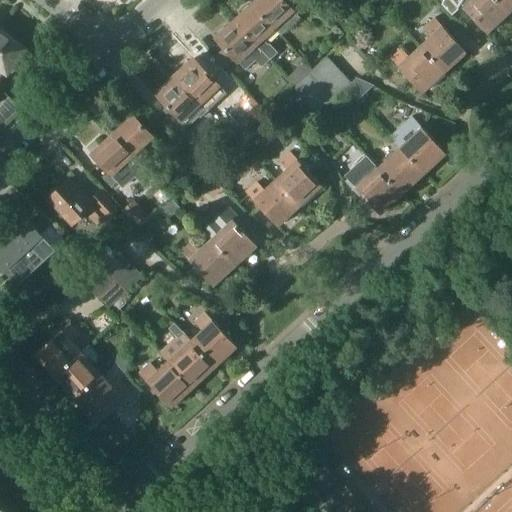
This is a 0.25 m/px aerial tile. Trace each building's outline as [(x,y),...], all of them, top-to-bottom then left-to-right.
[(254,0),(254,3),(253,4),(274,27),(281,35),(300,17),(297,14),(313,0),(254,0)] [(488,33),(508,14),(495,0),(437,0),(452,15),(459,9),(458,8),(457,6),(456,5),(460,2),(488,33)] [(511,0),(495,0),(508,14),(511,10),(511,0)] [(243,13),(235,21),(270,59),(278,52),(270,43),(269,44),(263,38),(274,27),(253,4),(252,5),(247,5),(242,9),(243,13)] [(433,60),(445,74),(468,53),(436,19),(425,29),(433,37),(421,47),(433,60)] [(262,66),(270,59),(235,21),(227,27),(223,27),(218,31),(218,36),(216,38),(245,69),(255,59),(262,66)] [(26,48),(0,28),(0,92),(7,73),(26,48)] [(424,94),(445,74),(433,60),(421,47),(410,57),(403,49),(392,60),(424,94)] [(328,56),(309,73),(317,81),(335,64),(328,56)] [(175,76),(201,102),(208,111),(209,112),(229,93),(220,84),(219,85),(194,58),(175,76)] [(344,73),(335,64),(317,81),(325,90),(344,73)] [(303,78),(296,70),(288,77),(294,84),(295,85),(303,78)] [(300,97),(317,81),(309,73),(303,78),(295,85),(292,88),(300,97)] [(344,73),(325,90),(334,99),(352,82),(344,73)] [(208,111),(201,102),(175,76),(157,93),(188,127),(199,116),(201,118),(208,111)] [(300,97),(309,106),(325,90),(317,81),(300,97)] [(309,106),(317,115),(334,99),(325,90),(309,106)] [(252,97),(245,104),(259,119),(267,112),(252,97)] [(9,98),(0,109),(0,122),(3,125),(19,110),(9,98)] [(133,115),(112,134),(132,156),(139,163),(147,155),(147,152),(142,146),(153,137),(133,115)] [(400,147),(425,173),(447,153),(413,116),(391,136),(400,147)] [(238,138),(244,145),(256,134),(250,127),(238,138)] [(139,163),(132,156),(112,134),(92,153),(119,182),(139,163)] [(190,155),(203,169),(205,167),(213,160),(200,145),(190,155)] [(378,167),(402,194),(425,173),(400,147),(378,167)] [(192,180),(194,178),(203,169),(190,155),(186,151),(175,162),(192,180)] [(288,170),(278,179),(302,206),(323,186),(292,152),(281,162),(288,170)] [(402,194),(378,167),(367,155),(345,175),(380,214),(402,194)] [(205,167),(224,188),(234,178),(215,158),(213,160),(205,167)] [(203,169),(194,178),(214,198),(224,188),(205,167),(203,169)] [(91,199),(71,177),(49,197),(73,224),(85,212),(96,223),(104,216),(108,220),(118,211),(100,191),(91,199)] [(302,206),(278,179),(266,190),(259,182),(248,193),(279,227),(302,206)] [(153,216),(162,225),(181,207),(171,199),(153,216)] [(123,209),(140,228),(150,219),(133,200),(123,209)] [(223,229),(212,239),(237,266),(259,246),(227,211),(216,222),(223,229)] [(23,279),(54,250),(27,221),(16,231),(18,233),(13,238),(11,236),(0,245),(0,264),(4,269),(10,264),(23,279)] [(237,266),(212,239),(201,250),(194,242),(184,252),(215,286),(237,266)] [(92,270),(75,251),(76,251),(69,243),(57,253),(64,261),(65,261),(82,279),(92,270)] [(100,266),(107,274),(125,258),(117,250),(100,266)] [(115,283),(133,267),(125,258),(107,274),(115,283)] [(107,274),(100,266),(84,280),(91,288),(107,274)] [(115,283),(124,293),(142,277),(133,267),(115,283)] [(107,274),(91,288),(100,297),(115,283),(107,274)] [(115,283),(100,297),(109,307),(124,293),(115,283)] [(181,332),(190,342),(215,368),(238,347),(206,312),(196,322),(203,330),(192,340),(183,331),(181,332)] [(54,376),(81,351),(72,341),(80,334),(69,322),(35,353),(54,376)] [(194,388),(215,368),(190,342),(181,332),(160,352),(169,362),(170,361),(194,388)] [(81,351),(54,376),(73,397),(101,374),(81,351)] [(121,356),(115,361),(124,372),(128,363),(121,356)] [(111,359),(105,364),(108,367),(114,362),(111,359)] [(159,371),(152,363),(140,374),(172,408),(194,388),(170,361),(169,362),(159,371)] [(101,374),(73,397),(94,421),(128,390),(118,380),(111,385),(101,374)] [(336,455),(327,463),(334,470),(342,462),(336,455)] [(0,511),(15,511),(0,500),(0,511)]
